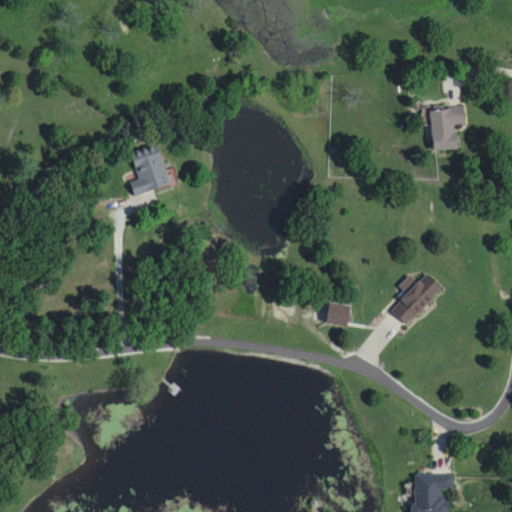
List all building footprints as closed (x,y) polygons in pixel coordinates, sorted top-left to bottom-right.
[(431,152),(456,151),(455,127),(464,127),(463,110),(430,111),(431,152)] [(170,186),(156,151),(130,160),(136,177),(126,181),(134,200),(170,186)] [(442,292),(425,276),(390,311),(406,328),(442,292)] [(350,307),(328,304),(325,326),(347,328),(350,307)] [(412,511),(447,511),(448,492),(452,492),(452,476),(413,476),(412,511)]
